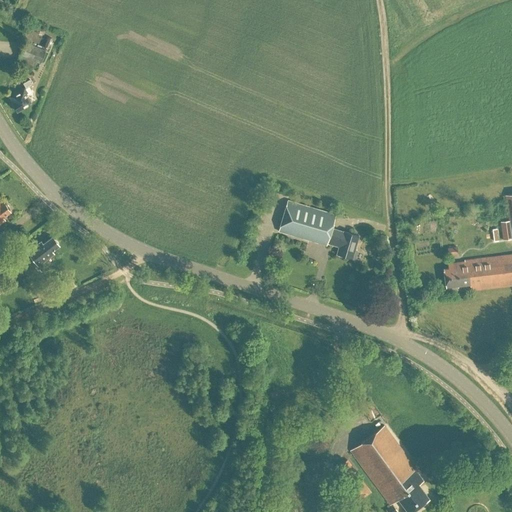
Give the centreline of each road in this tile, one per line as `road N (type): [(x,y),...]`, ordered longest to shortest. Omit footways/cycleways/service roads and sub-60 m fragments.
road 1 (secondary): [(511,439),(481,400),(399,339),(120,242),(55,195),(0,125)]
road 2 (track): [(399,339),(386,70)]
road 3 (track): [(142,252),(123,270),(0,326)]
